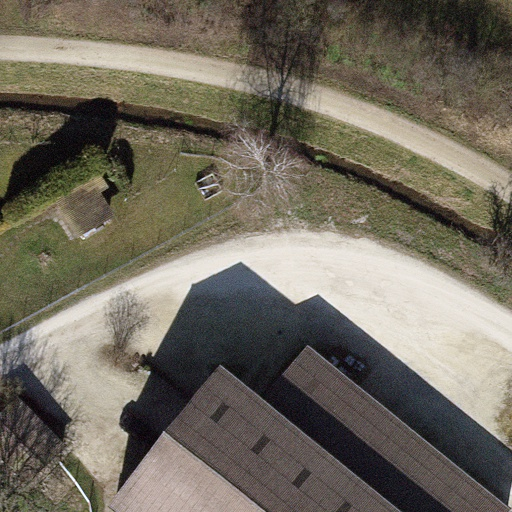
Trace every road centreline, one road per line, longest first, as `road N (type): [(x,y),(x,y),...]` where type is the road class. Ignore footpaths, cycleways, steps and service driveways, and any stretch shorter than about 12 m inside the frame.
road 1 (residential): [(0,367),(156,286),(319,252),(466,306),(511,336)]
road 2 (track): [(511,199),(355,122),(213,81),(44,48),(0,49)]
